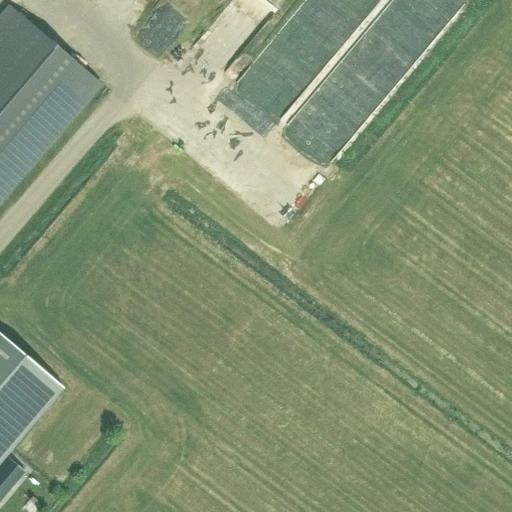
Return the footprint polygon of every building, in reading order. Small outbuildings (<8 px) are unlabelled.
[(238,0),(192,44),(215,69),(288,0),(238,0)] [(0,207),(106,82),(15,6),(0,23),(0,207)] [(188,80),(191,75),(168,59),(139,101),(181,129),(191,114),(185,110),(200,88),(188,80)] [(205,182),(216,189),(225,174),(213,167),(205,182)] [(0,460),(61,388),(0,335),(0,460)] [(8,460),(0,469),(0,479),(10,488),(23,473),(8,460)]
